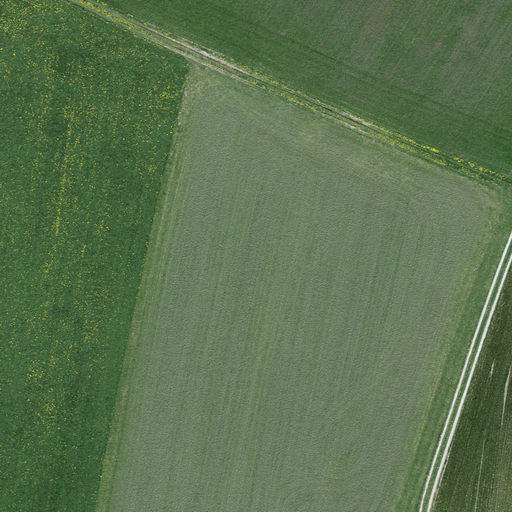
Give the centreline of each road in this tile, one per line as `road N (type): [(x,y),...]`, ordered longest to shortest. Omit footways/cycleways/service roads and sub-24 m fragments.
road 1 (track): [(74,0),(267,90),(511,188)]
road 2 (track): [(425,511),(511,246)]
